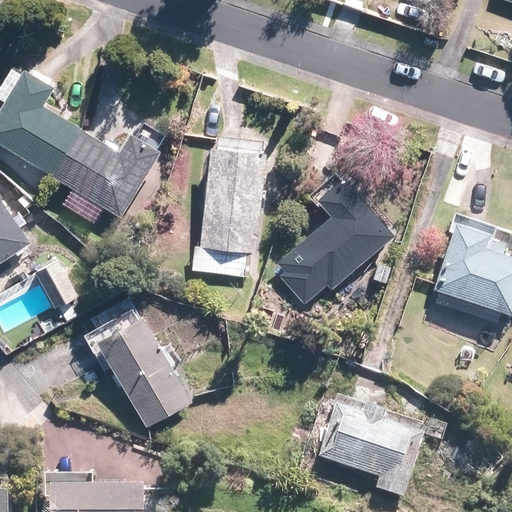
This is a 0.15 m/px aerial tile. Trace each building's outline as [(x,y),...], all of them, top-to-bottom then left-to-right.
[(12,96),(0,115),(0,129),(128,214),(173,145),(163,139),(171,127),(149,112),(130,140),(56,91),(64,79),(28,55),(4,91),(12,96)] [(265,248),(275,134),(220,129),(210,238),(200,237),(197,271),(249,275),(252,247),(265,248)] [(339,210),(280,256),(289,267),(285,270),(309,301),(402,227),(356,168),(325,192),(339,210)] [(0,261),(43,235),(5,174),(0,177),(0,261)] [(511,308),(511,242),(496,236),(502,221),(457,203),(449,224),(457,227),(437,281),(511,308)] [(68,249),(40,263),(59,305),(88,292),(68,249)] [(197,397),(153,303),(104,326),(148,420),(197,397)] [(424,426),(341,392),(318,447),(385,475),(382,482),(398,489),(424,426)] [(153,511),(154,480),(62,477),(60,511),(153,511)] [(0,511),(14,511),(15,485),(0,484),(0,511)]
